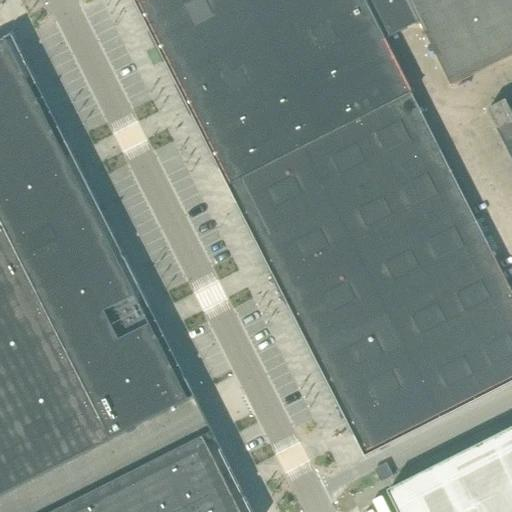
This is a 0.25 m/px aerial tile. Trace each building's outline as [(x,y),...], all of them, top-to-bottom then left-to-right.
[(511,294),(388,47),(364,0),(137,0),(366,452),(511,378),(511,294)] [(364,0),(385,40),(419,23),(407,0),(364,0)] [(511,0),(408,0),(423,29),(450,85),(511,55),(511,0)] [(0,496),(163,414),(193,399),(195,402),(196,402),(148,305),(144,307),(141,309),(60,148),(67,145),(36,84),(34,85),(29,87),(17,62),(6,42),(0,45),(0,496)] [(511,98),(487,112),(511,161),(511,98)] [(252,511),(209,427),(208,427),(210,433),(51,511),(252,511)] [(511,511),(511,429),(387,492),(396,511),(511,511)] [(375,470),(381,482),(392,476),(386,464),(375,470)]
